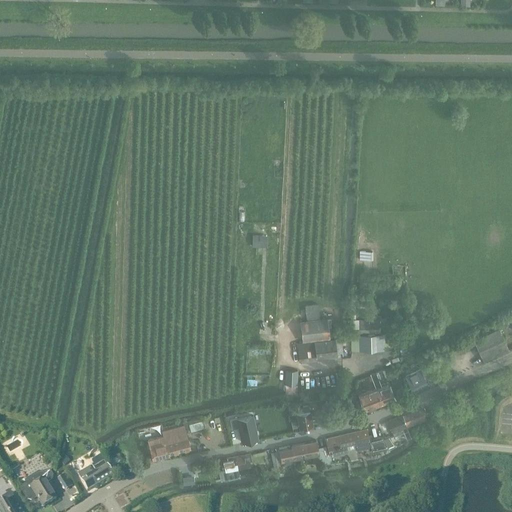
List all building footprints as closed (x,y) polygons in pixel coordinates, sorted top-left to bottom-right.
[(252,236),(252,247),(262,248),(262,236),(252,236)] [(300,322),(302,342),(329,339),(327,319),(300,322)] [(381,319),(352,319),(352,329),(358,329),(358,334),(380,333),(380,326),(382,326),(381,319)] [(499,328),(473,340),(484,362),(509,350),(499,328)] [(390,334),(359,335),(360,351),(391,349),(390,334)] [(351,335),(351,352),(360,351),(359,335),(351,335)] [(298,345),(299,362),(338,357),(335,339),(298,345)] [(434,369),(439,383),(451,377),(446,365),(434,369)] [(428,387),(421,370),(405,377),(413,394),(428,387)] [(285,371),(284,385),(296,386),(296,371),(285,371)] [(371,375),(376,389),(376,388),(382,405),(396,400),(390,385),(382,388),(376,373),(371,375)] [(296,395),(296,386),(284,385),(284,394),(296,395)] [(368,410),(382,405),(376,388),(376,389),(359,395),(363,412),(368,410)] [(321,412),(331,411),(330,403),(321,404),(321,412)] [(312,423),(308,406),(303,407),(304,412),(297,413),(300,426),(312,423)] [(423,427),(424,428),(425,431),(428,429),(427,426),(429,425),(422,408),(402,416),(406,425),(412,423),(415,430),(423,427)] [(237,418),(230,419),(232,429),(239,428),(242,442),(257,439),(252,415),(237,419),(237,418)] [(402,427),(406,425),(402,416),(388,421),(394,437),(404,432),(402,427)] [(204,429),(202,421),(196,423),(189,425),(191,432),(204,429)] [(190,449),(184,426),(162,432),(164,437),(148,441),(153,461),(170,457),(169,455),(190,449)] [(386,449),(386,448),(383,437),(372,439),(371,435),(369,435),(367,429),(353,432),(357,448),(364,446),(365,449),(371,447),(373,452),(386,449)] [(359,458),(358,456),(356,448),(357,448),(353,432),(326,439),(329,453),(327,453),(326,449),(320,450),(323,463),(330,462),(328,455),(345,451),(351,460),(359,458)] [(48,442),(58,444),(59,437),(49,435),(48,442)] [(394,444),(390,436),(389,437),(384,439),(387,447),(394,444)] [(282,464),(282,466),(283,468),(285,467),(285,464),(294,462),(294,458),(319,453),(316,441),(291,446),(292,448),(279,451),(282,464)] [(271,468),(271,469),(272,473),(282,472),(280,466),(277,451),(271,452),(274,467),(271,468)] [(253,472),(250,454),(236,457),(239,474),(253,472)] [(92,459),(95,466),(102,462),(98,456),(92,459)] [(219,471),(220,480),(221,480),(239,477),(239,474),(236,457),(221,460),(223,470),(219,471)] [(87,492),(114,476),(107,466),(106,467),(104,462),(93,469),(92,466),(90,468),(77,475),(81,482),(87,492)] [(23,487),(22,491),(28,500),(31,501),(37,497),(43,507),(56,500),(46,483),(51,480),(52,477),(50,473),(47,473),(44,475),(39,474),(27,481),(26,486),(23,487)] [(183,477),(183,483),(184,485),(194,484),(193,476),(183,477)] [(4,504),(0,506),(0,511),(14,511),(13,509),(18,505),(11,493),(1,499),(4,504)]
